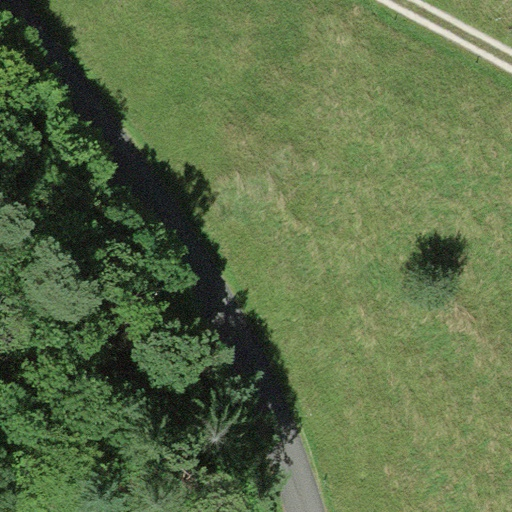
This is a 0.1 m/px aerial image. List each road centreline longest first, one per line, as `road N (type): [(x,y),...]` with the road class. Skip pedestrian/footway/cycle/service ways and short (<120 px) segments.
road 1 (unclassified): [(296,511),(223,341),(138,186),(0,3)]
road 2 (track): [(511,59),(403,0)]
